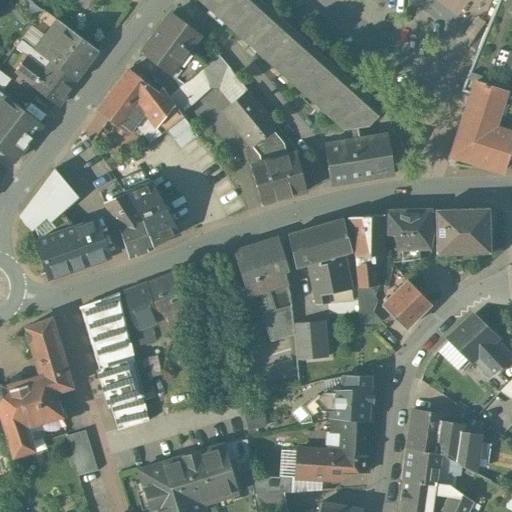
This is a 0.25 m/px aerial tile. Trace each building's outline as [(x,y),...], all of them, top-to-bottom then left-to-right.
[(198,0),(209,9),(211,6),(214,9),(224,17),(226,20),(224,22),(235,32),(241,38),(244,35),(253,42),(258,48),(256,51),(260,54),(269,62),(273,66),(276,64),(285,72),(290,77),(288,80),(298,88),(305,95),(308,92),(316,98),(323,105),(320,108),(328,115),(342,128),(344,126),(347,128),(349,127),(351,128),(353,140),(359,139),(357,127),(369,125),(373,120),(379,114),(371,106),(370,107),(361,98),(348,87),(333,75),(318,61),(306,49),(293,38),(278,25),(264,13),(249,0),(198,0)] [(511,0),(497,0),(461,90),(471,94),(475,80),(504,89),(492,128),(511,134),(511,144),(510,151),(511,150),(511,0)] [(171,14),(142,52),(164,68),(171,73),(188,50),(199,35),(171,14)] [(98,52),(56,20),(33,49),(51,63),(75,81),(98,52)] [(206,62),(188,50),(171,73),(184,83),(207,63),(206,62)] [(184,83),(169,96),(182,113),(210,88),(219,88),(231,103),(247,90),(230,69),(217,53),(206,62),(207,63),(184,83)] [(46,70),(27,56),(14,72),(33,87),(46,70)] [(75,81),(51,63),(46,70),(33,87),(57,106),(75,81)] [(171,73),(164,68),(154,80),(162,87),(169,96),(184,83),(171,73)] [(128,70),(97,111),(128,133),(137,122),(158,92),(128,70)] [(471,94),(452,152),(451,152),(451,153),(503,170),(510,151),(511,144),(511,134),(492,128),(504,89),(475,80),(471,94)] [(0,116),(16,95),(0,82),(0,116)] [(158,92),(137,122),(153,139),(184,116),(182,113),(169,96),(162,87),(158,92)] [(231,103),(223,111),(252,146),(272,129),(276,125),(247,90),(231,103)] [(45,117),(16,95),(0,116),(0,147),(14,158),(45,117)] [(283,143),(272,129),(252,146),(259,155),(261,162),(286,154),(283,143)] [(328,167),(391,157),(387,134),(359,139),(353,140),(324,144),(328,167)] [(261,162),(250,165),(260,204),(306,191),(295,152),(286,154),(261,162)] [(391,157),(328,167),(331,184),(394,174),(393,171),(396,169),(397,166),(397,163),(396,160),(394,158),(391,157)] [(73,192),(54,169),(39,190),(54,209),(56,207),(73,192)] [(178,232),(148,184),(126,193),(141,215),(151,242),(178,232)] [(54,209),(39,190),(19,216),(33,227),(54,209)] [(126,193),(104,203),(119,227),(141,215),(126,193)] [(54,209),(33,227),(39,240),(67,231),(75,227),(56,207),(54,209)] [(488,208),(435,209),(436,255),(490,253),(489,233),(488,209),(488,208)] [(497,209),(488,209),(489,233),(498,233),(497,209)] [(430,210),(387,211),(387,234),(394,234),(393,249),(398,249),(417,248),(429,248),(431,233),(430,210)] [(383,214),(347,217),(353,245),(354,245),(355,255),(373,255),(382,255),(383,214)] [(141,215),(119,227),(127,259),(153,248),(151,242),(141,215)] [(342,218),(314,226),(324,259),(330,257),(344,253),(349,252),(350,248),(342,218)] [(67,231),(77,264),(85,262),(85,263),(108,256),(96,220),(75,227),(67,231)] [(314,226),(288,234),(296,267),(324,259),(314,226)] [(77,264),(67,231),(39,240),(36,241),(48,274),(77,264)] [(277,237),(234,251),(247,294),(258,291),(286,282),(283,270),(287,269),(277,237)] [(417,248),(398,249),(400,262),(418,259),(417,248)] [(344,253),(330,257),(331,262),(325,264),(326,282),(349,278),(344,253)] [(373,255),(355,255),(358,287),(368,286),(376,285),(373,255)] [(324,259),(296,267),(296,268),(307,265),(315,306),(328,305),(325,264),(324,259)] [(174,272),(146,282),(158,321),(179,313),(185,310),(174,272)] [(349,278),(326,282),(327,292),(351,289),(349,278)] [(430,303),(407,280),(384,303),(383,306),(405,328),(430,303)] [(146,282),(123,291),(135,329),(149,324),(156,321),(158,321),(146,282)] [(286,282),(258,291),(262,305),(259,306),(270,341),(293,334),(292,324),(290,294),(286,282)] [(368,286),(358,287),(357,287),(358,314),(370,313),(369,305),(375,301),(375,297),(369,292),(368,286)] [(118,293),(80,307),(81,307),(80,307),(118,430),(147,419),(143,399),(134,362),(119,293),(118,293)] [(158,321),(156,321),(160,336),(167,334),(180,329),(183,328),(179,313),(158,321)] [(497,338),(473,314),(446,339),(470,362),(474,358),(494,340),(497,338)] [(39,375),(0,387),(0,415),(12,456),(33,450),(26,426),(40,422),(42,429),(63,423),(54,392),(71,387),(51,317),(25,327),(39,375)] [(324,322),(292,324),(293,334),(296,359),(327,357),(324,322)] [(149,324),(135,329),(139,345),(154,339),(149,324)] [(180,329),(167,334),(171,344),(183,339),(180,329)] [(511,358),(494,340),(474,358),(490,376),(511,358)] [(153,396),(145,359),(134,362),(143,399),(153,396)] [(341,389),(328,390),(328,392),(323,392),(319,396),(317,394),(302,407),(310,415),(311,422),(329,419),(329,416),(341,417),(370,420),(370,419),(373,375),(371,375),(371,376),(342,376),(341,389)] [(511,379),(501,391),(511,399),(511,379)] [(445,414),(412,409),(407,449),(439,454),(459,465),(474,472),(480,435),(458,432),(459,425),(444,422),(445,414)] [(260,410),(244,413),(247,428),(248,428),(249,434),(257,432),(256,426),(263,425),(260,410)] [(370,420),(341,417),(331,417),(330,433),(340,433),(339,453),(338,470),(367,472),(370,420)] [(511,419),(497,434),(511,443),(511,419)] [(81,431),(66,436),(75,465),(90,461),(81,431)] [(196,451),(183,456),(138,470),(150,511),(200,511),(204,511),(201,504),(236,493),(221,444),(196,452),(196,451)] [(334,451),(296,449),(294,477),(333,479),(333,470),(338,470),(339,453),(334,453),(334,451)] [(439,454),(407,449),(402,479),(434,484),(439,454)] [(459,465),(439,454),(434,484),(448,486),(452,489),(454,475),(458,475),(459,465)] [(90,461),(75,465),(78,476),(93,471),(90,461)] [(289,477),(267,476),(267,493),(284,492),(289,492),(289,477)] [(452,489),(448,486),(434,484),(402,479),(397,511),(431,511),(433,498),(439,495),(449,497),(442,511),(443,511),(465,511),(470,502),(452,489)] [(511,492),(509,491),(502,504),(511,510),(511,492)] [(267,493),(253,495),(255,511),(285,511),(284,492),(267,493)] [(475,511),(478,506),(470,501),(470,502),(465,511),(475,511)] [(359,511),(360,509),(320,502),(318,511),(359,511)]
